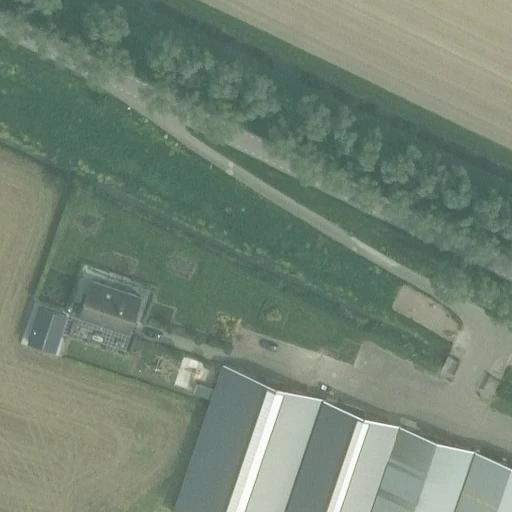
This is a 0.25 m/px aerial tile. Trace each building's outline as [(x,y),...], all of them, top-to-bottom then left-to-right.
[(91,280),(79,316),(127,333),(139,297),(91,280)] [(39,307),(27,342),(54,352),(66,316),(39,307)] [(287,511),(325,400),(223,365),(215,389),(212,400),(173,511),(287,511)] [(196,383),(193,393),(212,400),(215,389),(196,383)] [(325,400),(287,511),(368,511),(398,424),(325,400)] [(398,424),(368,511),(451,511),(473,449),(398,424)] [(511,511),(511,462),(473,449),(451,511),(511,511)]
